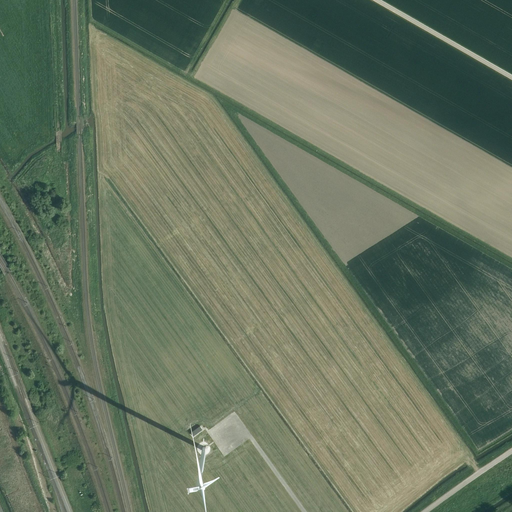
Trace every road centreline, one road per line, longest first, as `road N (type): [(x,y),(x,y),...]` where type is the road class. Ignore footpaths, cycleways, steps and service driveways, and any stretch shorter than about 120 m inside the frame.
road 1 (track): [(49,511),(0,364)]
road 2 (track): [(58,154),(54,0)]
